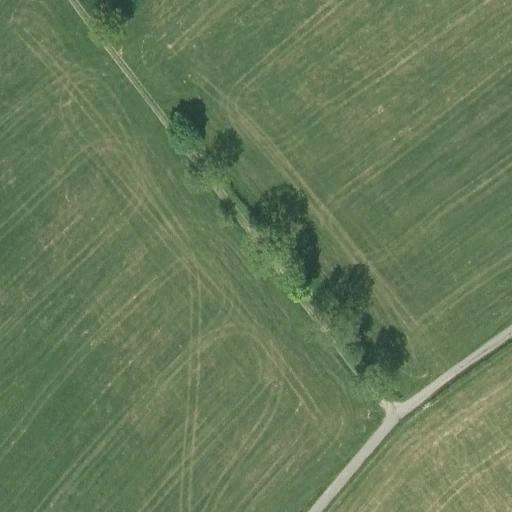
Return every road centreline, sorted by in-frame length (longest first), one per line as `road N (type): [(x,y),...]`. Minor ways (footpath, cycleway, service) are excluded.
road 1 (track): [(399,410),(511,331)]
road 2 (track): [(315,511),(399,410)]
